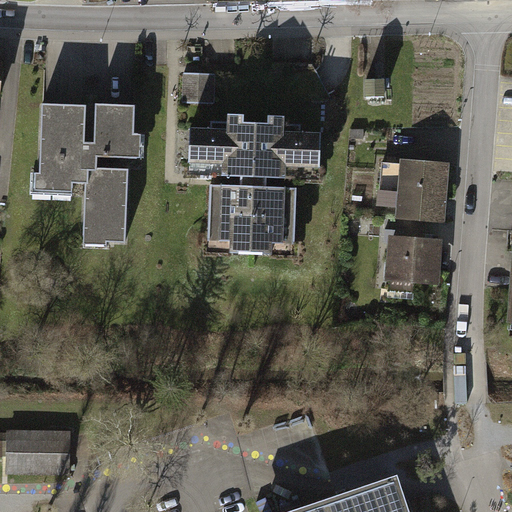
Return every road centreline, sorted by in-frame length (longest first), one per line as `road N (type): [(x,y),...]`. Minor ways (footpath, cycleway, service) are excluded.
road 1 (residential): [(488,8),(468,380),(492,511)]
road 2 (residential): [(0,16),(174,20),(488,8)]
